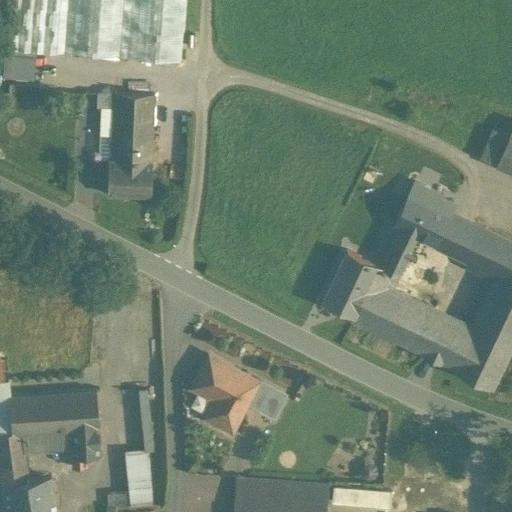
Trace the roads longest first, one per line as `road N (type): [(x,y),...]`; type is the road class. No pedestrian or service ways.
road 1 (tertiary): [(180,273),(341,359),(480,418)]
road 2 (unclassified): [(218,0),(207,186),(180,273)]
road 3 (tertiary): [(0,180),(180,273)]
